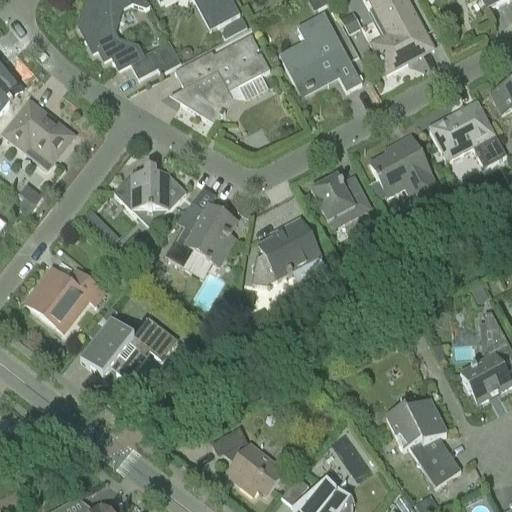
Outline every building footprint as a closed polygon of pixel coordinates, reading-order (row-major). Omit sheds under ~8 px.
[(81,30),(77,32),(92,59),(97,56),(103,67),(111,63),(118,76),(129,70),(137,86),(156,75),(159,81),(177,71),(180,70),(168,48),(140,63),(136,54),(116,47),(112,39),(119,15),(129,10),(145,15),(149,12),(142,0),(89,0),(87,2),(88,5),(85,7),(79,27),(81,30)] [(153,0),(159,9),(176,0),(178,3),(187,5),(190,3),(192,7),(200,3),(216,32),(239,20),(230,4),(227,6),(224,0),(153,0)] [(323,0),(310,0),(309,1),(317,15),(328,8),(323,0)] [(369,49),(376,62),(386,80),(407,68),(433,54),(430,49),(421,31),(403,0),(371,0),(378,12),(380,11),(391,31),(381,36),(384,42),(369,49)] [(511,0),(476,0),(485,15),(511,0)] [(281,68),(298,100),(305,96),(306,97),(312,93),(312,92),(325,85),(323,82),(333,77),(345,98),(361,90),(323,19),(296,33),(307,54),(281,68)] [(352,19),(338,26),(346,41),(360,34),(352,19)] [(222,40),(225,45),(246,33),(241,24),(223,34),(222,40)] [(185,100),(179,110),(214,132),(220,123),(221,123),(224,118),(223,118),(231,105),(227,98),(268,76),(250,41),(212,61),(210,58),(173,78),(185,100)] [(180,55),(179,60),(181,64),(186,65),(190,63),(191,58),(190,55),(185,53),(180,55)] [(0,118),(11,109),(8,106),(21,96),(7,78),(5,80),(0,73),(0,118)] [(511,87),(490,99),(501,120),(510,115),(511,118),(511,87)] [(53,129),(54,128),(28,107),(2,141),(24,159),(31,150),(53,168),(73,142),(59,132),(58,133),(53,129)] [(428,136),(438,154),(445,168),(472,154),(482,174),(505,161),(476,107),(463,113),(459,112),(456,121),(450,124),(448,121),(429,132),(428,136)] [(224,138),(219,146),(229,152),(234,144),(224,138)] [(386,161),(368,170),(375,183),(374,184),(375,186),(369,189),(378,207),(386,202),(386,203),(411,189),(421,207),(438,198),(431,185),(429,180),(429,179),(419,160),(410,142),(390,153),(383,156),(386,161)] [(31,150),(24,159),(46,176),(53,168),(31,150)] [(126,185),(112,199),(135,222),(136,221),(132,217),(147,217),(147,219),(151,219),(151,217),(166,217),(162,221),(162,222),(186,199),(172,185),(162,176),(162,177),(166,181),(166,185),(154,185),(154,176),(143,176),(143,185),(131,185),(131,181),(136,177),(135,176),(126,185)] [(309,196),(319,214),(326,228),(340,221),(344,228),(370,215),(352,183),(340,190),(336,182),(309,196)] [(25,189),(17,200),(23,204),(34,213),(43,202),(25,189)] [(476,222),(464,200),(454,206),(466,228),(476,222)] [(34,213),(23,204),(20,208),(20,215),(22,222),(25,225),(30,219),(34,213)] [(190,209),(178,225),(175,229),(181,233),(164,263),(182,273),(192,256),(212,268),(213,266),(219,270),(233,246),(227,242),(235,228),(207,212),(204,217),(190,209)] [(89,216),(77,228),(87,238),(99,226),(89,216)] [(255,265),(251,292),(270,294),(270,286),(276,286),(290,279),(297,291),(326,276),(319,263),(298,224),(279,235),(272,238),(271,239),(272,240),(273,243),(257,251),(262,261),(255,265)] [(99,226),(87,238),(105,256),(117,244),(99,226)] [(384,232),(373,238),(379,248),(389,242),(384,232)] [(201,285),(212,268),(192,256),(182,273),(201,285)] [(149,269),(140,284),(155,293),(163,278),(156,274),(159,269),(153,266),(151,270),(149,269)] [(25,310),(61,338),(87,305),(93,310),(102,298),(75,277),(67,288),(52,276),(25,310)] [(222,283),(210,276),(194,306),(206,313),(222,283)] [(480,291),(470,297),(476,309),(486,303),(480,291)] [(241,298),(239,311),(252,313),(254,300),(241,298)] [(87,342),(93,347),(110,326),(116,319),(109,313),(87,342)] [(261,314),(251,319),(260,337),(270,331),(261,314)] [(238,330),(234,332),(235,350),(242,346),(260,337),(251,319),(236,327),(238,330)] [(459,380),(444,380),(448,387),(461,385),(475,411),(511,391),(504,379),(511,374),(511,359),(503,344),(490,319),(483,320),(484,329),(478,330),(480,356),(486,366),(459,380)] [(93,347),(91,350),(79,366),(101,384),(112,370),(118,375),(115,378),(126,387),(149,358),(160,367),(176,346),(147,323),(132,343),(110,326),(93,347)] [(441,351),(430,352),(437,367),(442,366),(441,351)] [(385,422),(393,440),(401,457),(407,454),(434,494),(459,477),(456,472),(454,474),(435,446),(445,440),(428,407),(419,412),(413,403),(397,413),(399,415),(385,422)] [(284,478),(245,448),(238,435),(210,450),(217,463),(222,461),(234,470),(225,481),(252,502),(257,496),(265,503),(284,478)] [(295,484),(280,504),(290,511),(291,511),(293,510),(296,511),(350,511),(350,506),(346,500),(343,496),(339,492),(336,497),(335,496),(333,498),(324,492),(313,503),(305,495),(307,493),(295,484)] [(408,511),(401,502),(394,507),(397,511),(408,511)] [(434,511),(428,502),(417,510),(418,511),(434,511)]
